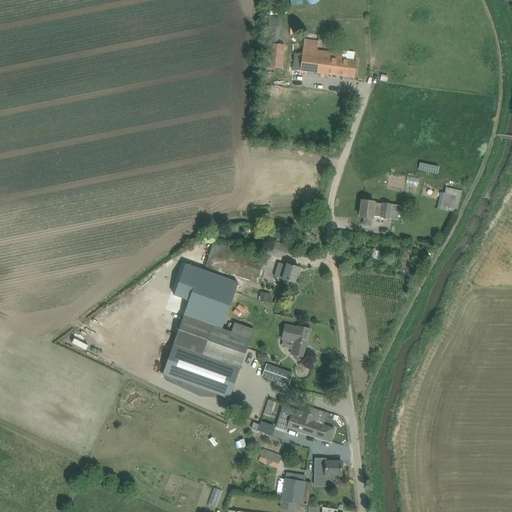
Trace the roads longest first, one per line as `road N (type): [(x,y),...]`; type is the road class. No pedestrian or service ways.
road 1 (unclassified): [(364,511),(329,204),(368,82)]
road 2 (track): [(499,137),(353,434)]
